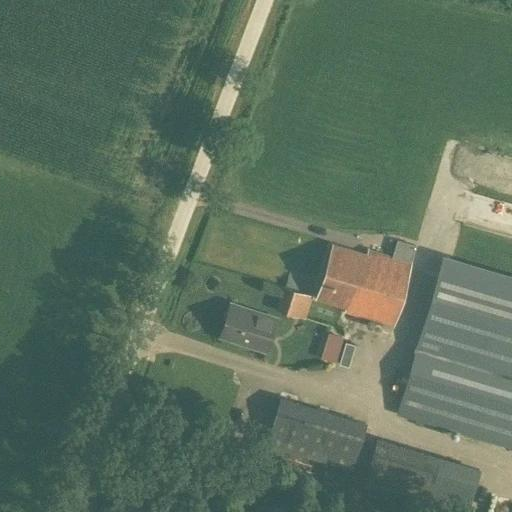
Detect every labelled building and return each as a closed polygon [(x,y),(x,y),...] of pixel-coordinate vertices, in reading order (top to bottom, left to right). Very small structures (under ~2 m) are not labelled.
[(511,203),(472,192),(464,224),(511,236),(511,203)] [(366,255),(331,245),(316,298),(345,307),(344,311),(392,325),(410,262),(367,250),(366,255)] [(282,285),(275,308),(305,318),(312,296),(282,285)] [(275,320),(230,305),(220,334),(265,349),(275,320)] [(343,360),(346,333),(330,332),(327,358),(343,360)] [(511,359),(420,332),(395,413),(511,448),(511,359)] [(266,443),(351,469),(364,423),(280,397),(266,443)]
